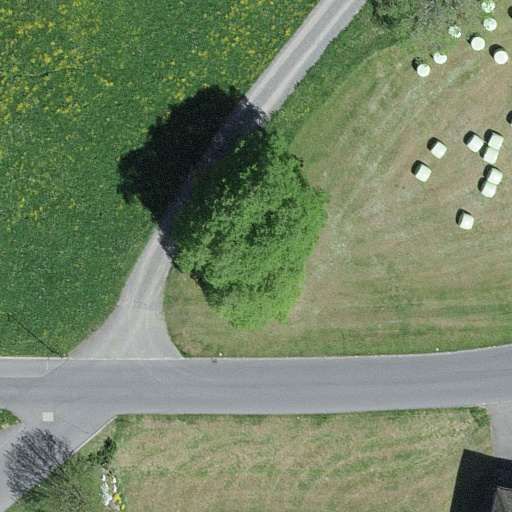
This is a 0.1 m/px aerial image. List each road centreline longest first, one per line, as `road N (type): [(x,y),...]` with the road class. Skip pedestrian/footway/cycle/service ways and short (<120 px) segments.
road 1 (track): [(108,383),(173,223),(346,0)]
road 2 (tertiary): [(108,383),(470,382),(511,374)]
road 3 (residential): [(0,477),(108,383)]
